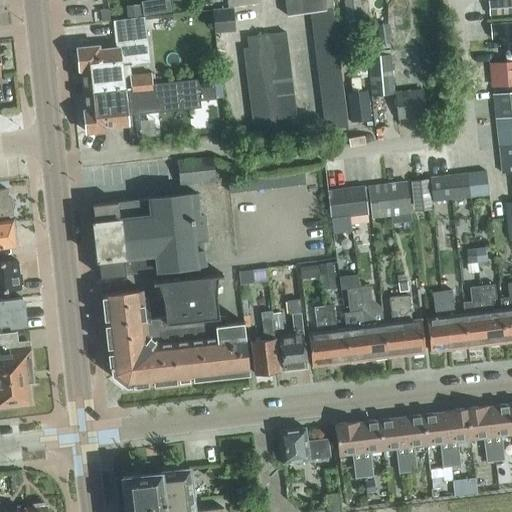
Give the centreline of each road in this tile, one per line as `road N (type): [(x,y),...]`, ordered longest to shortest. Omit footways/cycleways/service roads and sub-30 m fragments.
road 1 (tertiary): [(85,432),(34,0)]
road 2 (residential): [(85,432),(511,382)]
